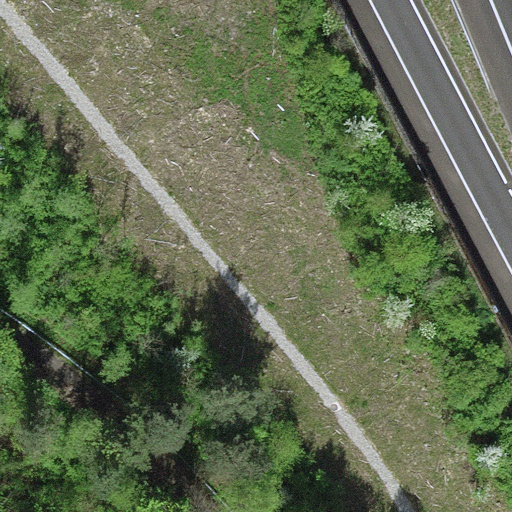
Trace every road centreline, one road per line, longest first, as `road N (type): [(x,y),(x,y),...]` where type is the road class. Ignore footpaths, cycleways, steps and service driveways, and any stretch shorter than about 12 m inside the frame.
road 1 (track): [(0,322),(232,511)]
road 2 (motorway): [(388,0),(511,240)]
